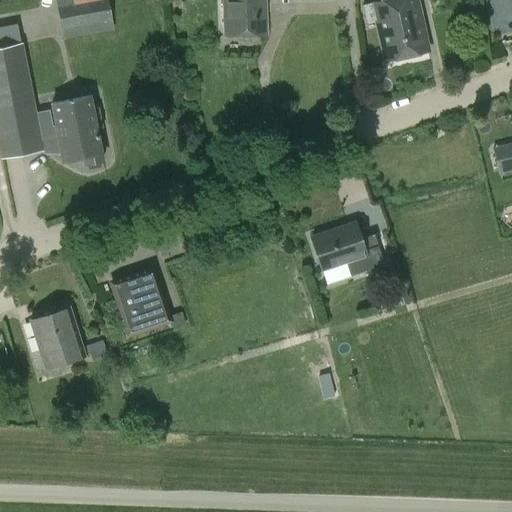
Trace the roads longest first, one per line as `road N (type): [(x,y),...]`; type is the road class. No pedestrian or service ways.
road 1 (tertiary): [(0,256),(511,77)]
road 2 (tertiary): [(472,511),(0,493)]
